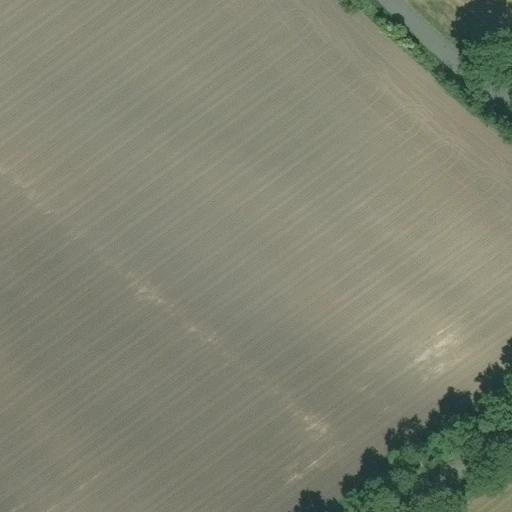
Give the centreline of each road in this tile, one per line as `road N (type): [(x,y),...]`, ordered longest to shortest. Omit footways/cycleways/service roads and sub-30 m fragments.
road 1 (unclassified): [(402,0),(474,77),(511,104)]
road 2 (unclassified): [(405,511),(511,433)]
